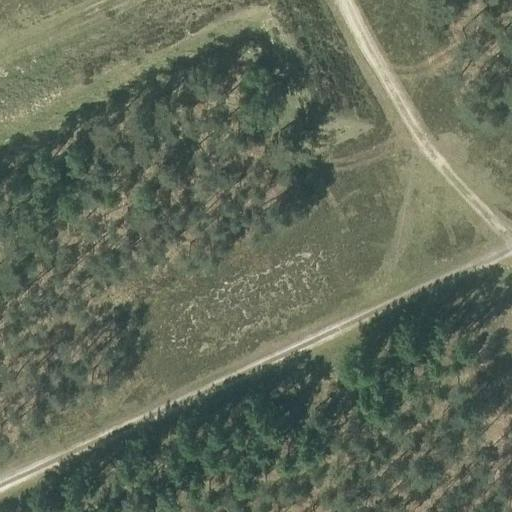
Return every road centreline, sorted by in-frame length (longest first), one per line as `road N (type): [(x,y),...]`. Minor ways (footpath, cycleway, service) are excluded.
road 1 (track): [(511,248),(0,481)]
road 2 (track): [(345,0),(444,170),(511,240)]
road 3 (track): [(144,0),(0,67)]
